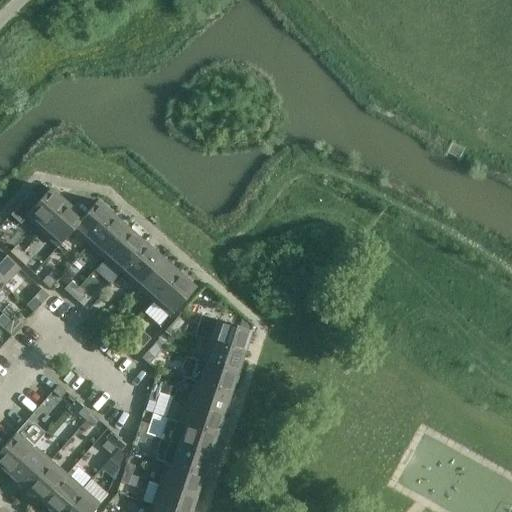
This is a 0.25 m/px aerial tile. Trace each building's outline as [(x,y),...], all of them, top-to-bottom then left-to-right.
[(29,193),(10,216),(20,225),(25,219),(41,232),(66,204),(49,189),(39,201),(29,193)] [(41,232),(57,247),(97,202),(97,201),(91,208),(81,198),(72,209),(66,204),(41,232)] [(88,245),(113,216),(97,202),(57,247),(58,247),(72,231),(88,245)] [(130,230),(113,216),(88,245),(104,259),(130,230)] [(104,259),(120,273),(146,245),(130,230),(104,259)] [(120,273),(137,288),(162,259),(146,245),(120,273)] [(17,259),(23,253),(15,246),(10,252),(17,259)] [(18,269),(0,251),(0,282),(3,285),(18,269)] [(23,253),(17,259),(25,266),(30,260),(23,253)] [(178,273),(162,259),(137,288),(153,302),(178,273)] [(42,282),(49,288),(55,282),(60,276),(53,269),(42,282)] [(195,288),(178,273),(153,302),(170,317),(195,288)] [(94,283),(103,291),(111,282),(102,274),(94,283)] [(71,297),(77,290),(69,284),(64,290),(71,297)] [(48,296),(41,290),(33,298),(40,305),(48,296)] [(77,290),(71,297),(79,303),(84,297),(77,290)] [(104,325),(109,319),(102,312),(96,318),(104,325)] [(11,322),(18,329),(26,321),(19,314),(11,322)] [(202,315),(195,337),(208,341),(244,353),(251,332),(202,315)] [(171,325),(177,331),(184,323),(178,317),(171,325)] [(109,319),(104,325),(111,332),(117,325),(109,319)] [(18,329),(11,322),(4,330),(11,337),(18,329)] [(177,331),(171,325),(164,332),(171,338),(177,331)] [(135,341),(129,348),(137,354),(142,348),(135,341)] [(237,373),(244,353),(208,341),(201,361),(237,373)] [(154,359),(147,352),(141,358),(149,365),(154,359)] [(237,373),(201,361),(188,357),(181,378),(194,382),(230,394),(237,373)] [(151,390),(159,393),(162,384),(154,381),(151,390)] [(194,382),(187,402),(223,414),(230,394),(194,382)] [(60,399),(66,392),(58,386),(52,392),(60,399)] [(159,393),(151,390),(148,400),(156,403),(159,393)] [(187,402),(180,423),(216,435),(223,414),(187,402)] [(86,421),(91,415),(83,408),(78,414),(86,421)] [(91,415),(86,421),(93,427),(98,421),(91,415)] [(161,440),(191,450),(209,456),(216,435),(180,423),(167,418),(161,435),(163,436),(161,440)] [(0,467),(9,475),(34,447),(45,435),(32,423),(31,425),(26,421),(17,432),(0,451),(0,467)] [(137,432),(145,434),(148,425),(140,422),(137,432)] [(113,445),(118,439),(111,432),(105,438),(113,445)] [(145,434),(137,432),(134,441),(142,444),(145,434)] [(118,439),(113,445),(120,452),(126,445),(118,439)] [(191,450),(161,440),(159,440),(154,455),(156,456),(155,461),(166,464),(202,476),(209,456),(191,450)] [(34,447),(9,475),(25,490),(50,461),(34,447)] [(108,461),(118,470),(122,456),(118,450),(108,461)] [(25,490),(41,504),(66,476),(50,461),(25,490)] [(123,473),(131,476),(134,466),(126,464),(123,473)] [(166,464),(159,485),(196,497),(202,476),(166,464)] [(131,476),(123,473),(120,483),(132,487),(135,478),(131,477),(131,476)] [(41,504),(50,511),(63,511),(83,490),(66,476),(41,504)] [(172,511),(190,511),(191,510),(196,497),(159,485),(152,505),(172,511)] [(83,490),(63,511),(92,511),(99,505),(83,490)]
